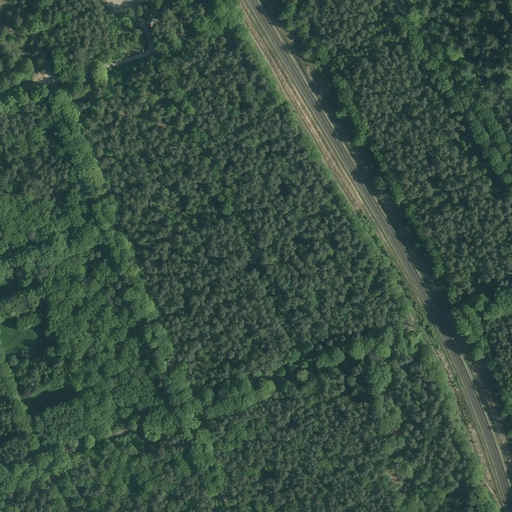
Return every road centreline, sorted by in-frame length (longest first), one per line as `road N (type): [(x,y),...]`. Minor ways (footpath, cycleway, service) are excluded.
road 1 (track): [(228,511),(50,80)]
road 2 (unknown): [(0,193),(34,173),(72,133),(153,106),(217,64),(235,25),(250,23)]
road 3 (track): [(511,172),(397,0)]
road 4 (track): [(0,473),(185,408)]
